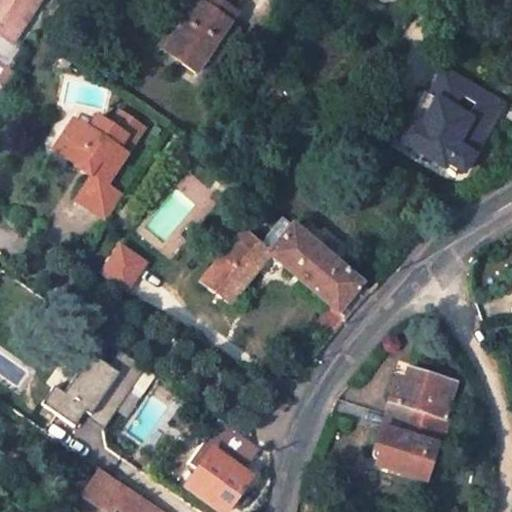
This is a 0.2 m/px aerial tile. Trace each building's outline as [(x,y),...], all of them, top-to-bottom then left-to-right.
[(0,0),(0,37),(13,46),(42,0),(0,0)] [(237,0),(206,0),(203,5),(196,0),(187,0),(176,16),(184,21),(164,52),(196,73),(206,57),(215,64),(238,29),(229,23),(236,14),(231,11),(237,0)] [(167,31),(157,47),(164,52),(174,36),(167,31)] [(499,105),(440,71),(425,96),(433,101),(419,125),(406,118),(398,131),(412,140),(407,148),(441,168),(444,162),(461,172),(499,105)] [(106,185),(125,155),(143,127),(119,112),(110,127),(97,118),(87,131),(73,121),(54,151),(75,166),(77,164),(78,162),(91,170),(87,176),(90,179),(75,200),(108,220),(123,196),(106,185)] [(91,170),(78,162),(77,164),(75,166),(74,168),(87,176),(91,170)] [(369,292),(291,226),(281,218),(259,245),(243,232),(201,283),(230,303),(269,253),(332,306),(316,327),(330,338),(369,292)] [(123,292),(143,264),(114,244),(94,272),(123,292)] [(87,419),(103,430),(145,369),(119,351),(108,368),(95,360),(107,343),(95,334),(83,352),(72,344),(61,360),(78,372),(63,395),(52,388),(40,406),(73,429),(83,414),(88,417),(87,419)] [(442,433),(447,419),(442,417),(452,384),(405,367),(401,379),(396,378),(388,401),(413,410),(409,421),(442,433)] [(409,421),(413,410),(388,401),(383,412),(409,421)] [(405,434),(409,421),(383,412),(379,425),(405,434)] [(421,479),(433,441),(439,442),(442,433),(409,421),(405,434),(379,425),(371,447),(377,449),(374,463),(421,479)] [(187,489),(212,452),(228,463),(232,456),(211,441),(181,484),(187,489)] [(219,511),(226,511),(249,478),(237,470),(242,462),(233,455),(232,456),(228,463),(212,452),(187,489),(219,511)] [(164,511),(148,502),(100,470),(82,496),(105,511),(111,511),(115,507),(121,511),(164,511)]
